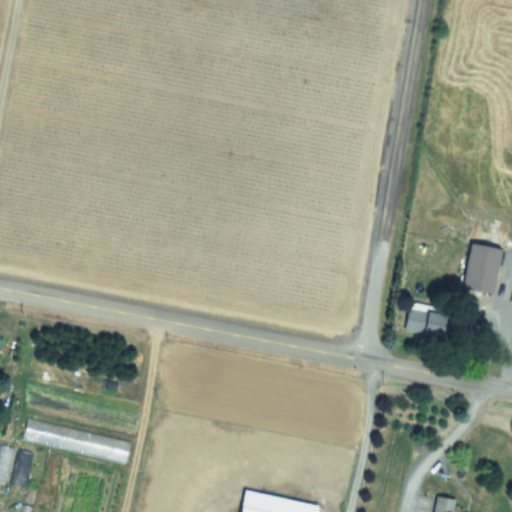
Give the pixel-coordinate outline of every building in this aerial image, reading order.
[(485,263),(464,260),(459,292),(480,296),(485,263)] [(502,277),(488,275),(484,296),(498,298),(502,277)] [(403,330),(442,335),(446,308),(407,302),(403,330)] [(313,511),(315,502),(241,489),(237,511),(313,511)] [(451,511),(453,498),(434,495),(431,511),(434,511),(451,511)]
